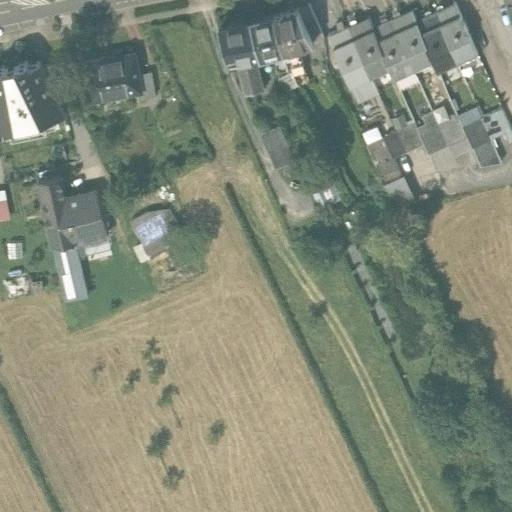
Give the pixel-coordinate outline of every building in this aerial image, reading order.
[(438,9),(434,10),(456,59),(460,57),(465,59),(470,57),(472,52),(476,50),(459,11),(454,1),(443,6),(442,3),(436,5),(438,9)] [(309,2),(298,7),(312,40),(323,35),(309,2)] [(298,7),(275,13),(288,64),(303,60),(298,43),(312,40),(298,7)] [(428,59),(432,57),(415,19),(411,8),(400,13),(399,10),(393,13),(394,16),(391,17),(413,66),(417,64),(423,66),(426,65),(428,59)] [(452,61),(456,59),(434,10),(432,11),(430,8),(424,11),(426,14),(415,19),(432,57),(437,68),(441,66),(446,68),(451,66),(452,61)] [(277,67),(288,64),(275,13),(250,19),(260,54),(262,53),(274,50),(277,67)] [(385,66),(389,64),(372,26),(367,15),(357,20),(355,18),(350,20),(351,22),(348,24),(370,73),(374,71),(379,73),(383,72),(385,66)] [(419,78),(413,66),(391,17),(388,19),(386,15),(381,18),(382,21),(372,26),(389,64),(399,87),(419,78)] [(262,53),(260,54),(250,19),(218,24),(228,60),(236,58),(245,92),(264,87),(256,60),(263,58),(262,53)] [(378,91),(370,73),(348,24),(344,26),(343,23),(338,25),(339,28),(328,34),(334,48),(330,50),(335,62),(340,60),(358,100),(378,91)] [(137,72),(134,52),(103,57),(103,56),(84,59),(90,93),(111,89),(111,93),(139,89),(140,88),(137,72)] [(0,123),(65,112),(40,61),(28,63),(27,60),(17,62),(16,56),(4,58),(5,64),(0,65),(0,123)] [(150,70),(137,72),(140,88),(139,89),(140,97),(154,94),(150,70)] [(292,71),(281,77),(287,89),(299,84),(292,71)] [(501,159),(491,136),(481,114),(476,104),(457,113),(472,145),(481,163),(501,159)] [(511,128),(501,105),(481,114),(491,136),(504,130),(509,141),(511,138),(511,128)] [(429,152),(448,143),(438,121),(432,109),(422,114),(428,126),(419,130),(424,142),(429,152)] [(390,117),(395,128),(414,120),(413,117),(407,119),(403,111),(390,117)] [(452,153),(472,145),(457,113),(438,121),(448,143),(452,153)] [(405,150),(424,142),(419,130),(414,120),(395,128),(405,150)] [(279,123),(264,129),(279,165),(282,164),(285,172),(298,167),(279,123)] [(393,156),(405,150),(395,128),(383,133),(393,156)] [(367,141),(377,163),(393,156),(383,133),(367,141)] [(401,173),(393,156),(377,163),(385,180),(401,173)] [(312,166),(322,186),(334,180),(324,160),(312,166)] [(415,197),(403,172),(401,173),(385,180),(383,181),(393,200),(415,197)] [(51,242),(76,240),(107,233),(96,188),(65,195),(61,174),(38,178),(51,242)] [(382,187),(376,174),(365,179),(371,192),(382,187)] [(342,196),(334,180),(322,186),(311,191),(319,207),(342,196)] [(0,217),(9,215),(4,188),(0,188),(0,217)] [(131,246),(138,261),(166,248),(176,268),(194,259),(169,209),(147,210),(130,218),(141,241),(131,246)] [(7,241),(7,257),(21,257),(20,240),(7,241)] [(88,294),(76,240),(51,242),(64,299),(88,294)]
